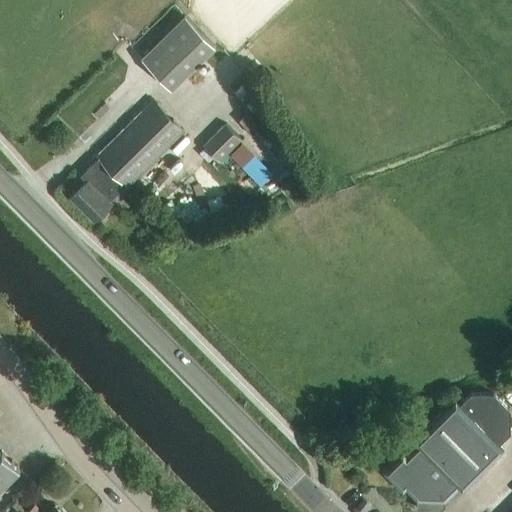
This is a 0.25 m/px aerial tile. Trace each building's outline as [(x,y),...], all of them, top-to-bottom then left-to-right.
[(186,15),(176,24),(141,59),(170,88),(214,45),(186,15)] [(70,196),(93,220),(111,202),(108,200),(124,184),(126,187),(182,131),(152,100),(96,156),(98,158),(81,175),(86,180),(70,196)] [(225,122),(202,144),(220,163),(243,141),(225,122)] [(459,405),(455,400),(414,441),(417,444),(405,455),(403,452),(383,472),(402,492),(405,489),(416,500),(416,508),(424,508),(427,511),(438,511),(444,506),(444,501),(459,486),(461,489),(503,449),(499,445),(510,433),(510,410),(493,393),(471,393),(459,405)] [(0,487),(19,468),(11,460),(10,460),(0,449),(0,487)]
